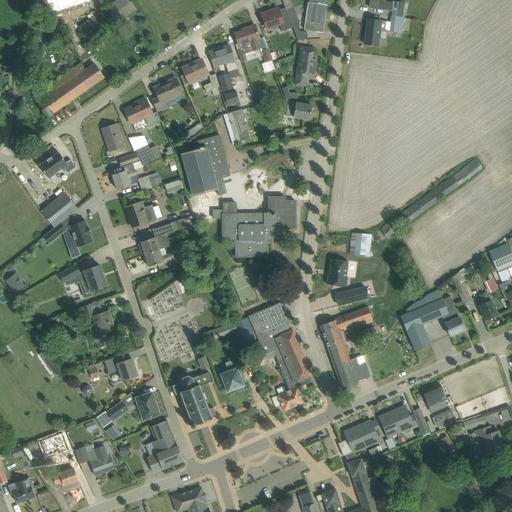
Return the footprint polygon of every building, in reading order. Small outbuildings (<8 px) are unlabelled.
[(95,0),(60,0),(63,11),(95,0)] [(89,42),(136,9),(129,0),(117,0),(79,27),(89,42)] [(370,0),(369,8),(384,9),(391,10),(393,10),(392,16),(404,18),(406,3),(393,1),(392,3),(385,2),(385,0),(370,0)] [(323,5),(309,3),(306,19),(309,20),(308,30),(322,32),(324,21),(321,21),(323,5)] [(287,9),(286,10),(292,24),(299,22),(293,7),(287,9)] [(279,24),(282,31),(293,27),(292,24),(286,10),(285,8),(278,10),(278,8),(261,14),(266,29),(279,24)] [(392,16),(390,30),(402,32),(404,18),(392,16)] [(386,21),(378,20),(368,19),(364,44),(377,46),(380,29),(384,30),(386,21)] [(259,39),(258,35),(255,25),(245,29),(245,30),(235,34),(239,46),(241,45),(242,48),(238,50),(242,62),(247,61),(244,54),(260,48),(257,39),(259,39)] [(300,31),(294,30),(297,40),(298,40),(307,40),(307,32),(300,31)] [(53,43),(57,50),(67,44),(64,37),(53,43)] [(218,76),(223,91),(233,88),(230,79),(239,76),(230,45),(209,52),(214,67),(213,67),(215,75),(216,77),(218,76)] [(297,67),(295,85),(306,86),(307,77),(306,77),(306,75),(314,76),(316,59),(310,58),(310,55),(312,55),(313,48),(306,47),(301,47),(301,50),(299,57),(302,58),(301,68),(297,67)] [(269,62),(273,60),(268,48),(261,51),(265,62),(261,64),(264,73),(272,70),(269,62)] [(209,76),(206,68),(201,59),(193,63),(193,65),(184,69),(183,68),(182,68),(185,74),(180,76),(185,86),(209,76)] [(104,77),(98,69),(94,63),(85,70),(81,63),(33,96),(48,117),(104,77)] [(211,83),(204,86),(206,92),(219,86),(216,77),(215,75),(209,76),(211,83)] [(182,94),(179,87),(175,78),(154,88),(158,98),(152,100),(157,112),(167,107),(164,102),(182,94)] [(224,95),(228,105),(239,101),(235,91),(224,95)] [(152,114),(149,107),(145,98),(135,103),(136,105),(125,110),(131,123),(145,117),(149,126),(161,121),(156,112),(152,114)] [(248,100),(241,101),(242,108),(250,106),(248,100)] [(312,105),(302,104),(296,103),(288,102),(285,116),(309,120),(312,105)] [(237,111),(227,114),(237,143),(251,139),(241,109),(237,111)] [(102,129),(109,151),(124,146),(116,124),(102,129)] [(195,141),(197,150),(182,154),(193,196),(217,189),(218,195),(227,193),(223,178),(230,176),(219,135),(195,141)] [(139,161),(141,161),(143,165),(148,163),(155,160),(161,157),(156,146),(150,149),(148,145),(136,151),(137,153),(135,154),(138,160),(139,161)] [(58,152),(39,165),(49,178),(64,168),(67,173),(76,167),(71,159),(66,163),(58,152)] [(138,160),(135,154),(119,159),(121,166),(123,166),(132,162),(138,160)] [(381,230),(388,239),(391,237),(390,236),(482,168),(476,160),(381,230)] [(123,166),(125,171),(112,175),(117,190),(130,185),(139,182),(142,191),(151,188),(147,176),(139,179),(137,174),(136,174),(133,163),(132,162),(123,166)] [(179,180),(165,185),(169,194),(182,190),(179,180)] [(41,211),(54,227),(77,208),(65,193),(41,211)] [(236,257),(268,256),(267,239),(280,239),(280,228),(295,228),(295,201),(285,201),(285,197),(269,197),(269,213),(236,214),(236,203),(223,203),(223,210),(213,210),(213,219),(223,218),(223,240),(236,240),(236,257)] [(126,208),(133,228),(149,222),(155,219),(151,207),(143,209),(141,203),(126,208)] [(85,220),(70,226),(77,247),(92,242),(90,234),(91,234),(88,227),(87,228),(85,220)] [(174,231),(171,222),(152,229),(155,237),(166,233),(174,231)] [(66,230),(60,223),(43,237),(49,244),(66,230)] [(144,254),(160,249),(164,248),(171,246),(166,233),(155,237),(140,242),(142,247),(140,247),(142,254),(144,253),(144,254)] [(352,233),(349,262),(354,263),(354,256),(364,257),(363,263),(368,264),(371,235),(352,233)] [(488,249),(500,240),(497,235),(485,244),(488,249)] [(511,280),(511,254),(508,244),(489,252),(489,251),(484,253),(486,258),(491,255),(503,284),(511,280)] [(160,249),(144,254),(149,267),(164,262),(171,259),(170,253),(166,254),(164,248),(160,249)] [(328,274),(326,284),(346,287),(347,277),(346,277),(348,262),(331,260),(329,275),(328,274)] [(62,273),(59,275),(64,283),(66,282),(80,273),(75,265),(62,273)] [(66,282),(64,283),(66,286),(78,282),(85,298),(93,296),(91,291),(107,286),(99,265),(83,271),(84,271),(80,273),(66,282)] [(452,278),(462,303),(471,299),(460,275),(466,272),(465,269),(458,272),(459,272),(452,278)] [(15,293),(21,288),(12,276),(6,281),(15,293)] [(482,282),(487,293),(497,289),(493,277),(482,282)] [(511,286),(510,282),(499,286),(505,300),(509,299),(511,305),(511,286)] [(365,286),(345,291),(348,303),(368,298),(365,286)] [(400,317),(415,351),(430,344),(422,325),(441,316),(450,336),(464,329),(452,301),(445,304),(442,299),(438,290),(421,299),(421,300),(407,309),(409,313),(400,317)] [(497,315),(493,305),(491,301),(490,301),(487,293),(486,293),(480,295),(484,304),(479,306),(485,320),(497,315)] [(84,315),(86,319),(93,317),(97,329),(92,331),(95,341),(98,342),(107,338),(105,333),(115,329),(109,310),(99,314),(97,309),(101,308),(99,301),(89,304),(73,310),(76,318),(84,315)] [(290,331),(286,321),(291,320),(291,321),(292,321),(289,315),(285,315),(285,306),(279,302),(248,316),(256,333),(265,355),(274,351),(277,360),(286,381),(293,378),(297,388),(311,382),(308,376),(311,374),(292,330),(290,331)] [(320,325),(334,365),(349,360),(343,343),(349,342),(345,332),(373,322),(368,307),(335,319),(335,320),(320,325)] [(255,338),(248,318),(233,323),(241,343),(255,338)] [(49,326),(54,341),(62,338),(56,323),(49,326)] [(261,346),(253,349),(259,362),(265,359),(265,355),(261,346)] [(46,349),(39,353),(54,375),(61,371),(46,349)] [(196,359),(200,370),(208,366),(204,356),(196,359)] [(105,361),(109,374),(119,370),(122,380),(137,375),(132,359),(120,363),(118,357),(105,361)] [(334,365),(343,391),(358,385),(356,380),(363,378),(356,358),(349,360),(334,365)] [(228,371),(221,374),(227,391),(243,385),(233,360),(225,363),(228,371)] [(99,376),(97,367),(89,370),(92,378),(99,376)] [(208,372),(201,375),(193,378),(188,375),(182,378),(180,383),(172,386),(176,395),(181,393),(183,400),(181,401),(185,410),(187,409),(189,416),(187,417),(188,417),(185,418),(188,425),(189,425),(191,425),(191,426),(191,427),(192,428),(193,428),(194,428),(194,427),(195,427),(195,426),(199,424),(200,425),(206,422),(206,421),(211,419),(211,420),(212,419),(212,418),(213,417),(213,416),(215,415),(212,407),(208,409),(205,401),(207,401),(204,392),(202,393),(199,386),(212,381),(208,372)] [(293,378),(286,381),(285,381),(288,388),(287,388),(288,391),(278,395),(284,410),(302,402),(296,388),(297,388),(293,378)] [(446,399),(444,394),(440,385),(423,392),(431,412),(446,406),(444,400),(446,399)] [(136,398),(143,420),(159,414),(152,393),(136,398)] [(106,413),(112,421),(128,410),(122,401),(106,413)] [(405,406),(392,411),(400,431),(416,424),(412,415),(409,417),(405,406)] [(413,410),(417,421),(423,419),(418,408),(413,410)] [(432,417),(436,427),(455,419),(450,409),(432,417)] [(400,431),(392,411),(379,417),(388,437),(400,431)] [(417,421),(423,435),(429,433),(423,419),(417,421)] [(183,461),(167,420),(150,427),(156,440),(152,442),(156,454),(147,458),(153,472),(162,469),(183,461)] [(463,422),(465,430),(474,427),(472,420),(463,422)] [(93,421),(83,424),(86,432),(96,429),(93,421)] [(370,421),(357,427),(366,447),(382,440),(379,432),(375,433),(370,421)] [(114,424),(106,430),(113,440),(121,434),(114,424)] [(475,431),(478,440),(482,439),(487,455),(504,450),(498,431),(492,433),(490,426),(475,431)] [(366,447),(357,427),(344,432),(347,439),(353,452),(366,447)] [(196,431),(189,434),(196,451),(204,448),(196,431)] [(438,441),(446,451),(454,445),(446,435),(438,441)] [(67,449),(58,437),(50,443),(59,455),(67,449)] [(348,454),(353,452),(347,439),(338,443),(343,456),(345,455),(348,454)] [(85,446),(75,450),(80,463),(90,460),(87,453),(85,446)] [(94,450),(87,453),(90,460),(91,462),(90,462),(95,475),(114,468),(109,455),(108,456),(104,446),(94,450)] [(348,454),(345,455),(348,463),(361,459),(353,452),(348,454)] [(340,503),(336,489),(322,494),(316,496),(318,501),(324,499),(327,511),(378,511),(369,483),(376,481),(374,476),(367,479),(363,465),(370,463),(368,458),(361,460),(361,459),(348,463),(347,463),(352,477),(352,476),(362,508),(349,511),(342,511),(340,503)] [(53,462),(44,465),(46,469),(48,468),(50,473),(56,471),(53,462)] [(78,480),(74,471),(73,468),(60,474),(60,475),(54,478),(56,483),(62,481),(64,485),(78,480)] [(14,493),(17,503),(35,496),(31,487),(34,486),(30,477),(8,485),(12,494),(14,493)] [(176,511),(177,511),(189,508),(189,511),(209,511),(208,508),(206,509),(205,503),(206,503),(205,498),(205,497),(204,492),(203,493),(201,487),(172,497),(175,506),(176,511)] [(301,511),(298,495),(291,497),(294,511),(301,511)] [(316,511),(314,503),(303,507),(304,511),(316,511)]
